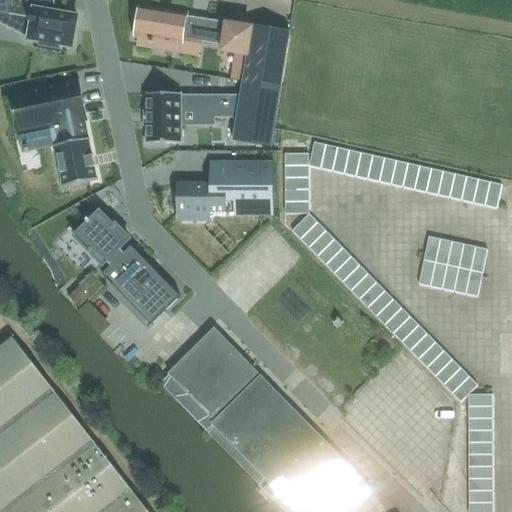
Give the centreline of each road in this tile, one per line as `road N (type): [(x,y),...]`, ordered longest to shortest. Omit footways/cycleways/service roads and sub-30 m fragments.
road 1 (residential): [(411,511),(146,221),(96,0)]
road 2 (unknown): [(511,311),(481,268),(340,187)]
